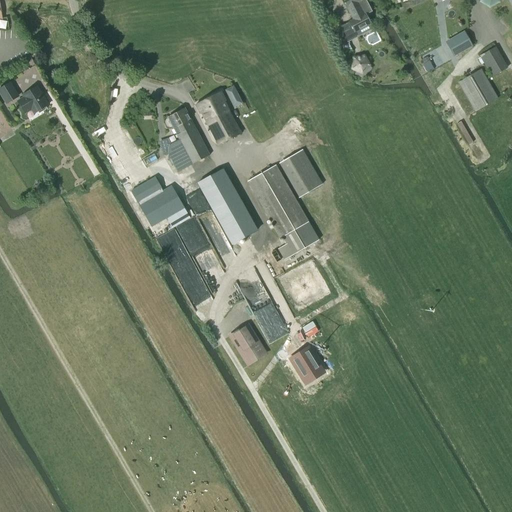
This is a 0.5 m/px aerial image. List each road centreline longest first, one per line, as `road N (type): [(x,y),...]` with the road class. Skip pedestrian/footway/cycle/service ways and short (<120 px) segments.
road 1 (track): [(0,252),(152,511)]
road 2 (track): [(234,266),(211,320),(323,511)]
